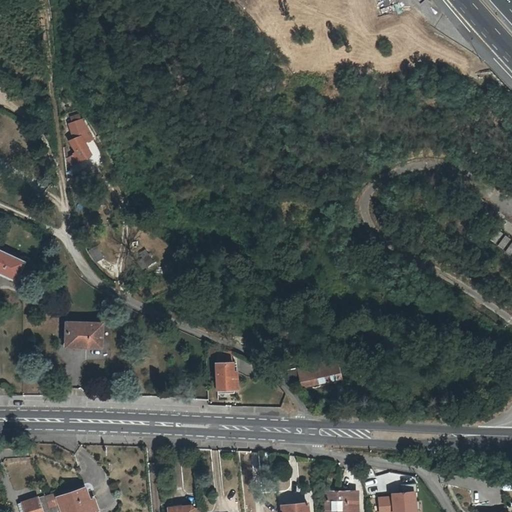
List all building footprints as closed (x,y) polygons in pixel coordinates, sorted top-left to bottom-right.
[(91,139),(80,120),(69,124),(74,140),(68,143),(75,154),(80,151),(84,158),(89,155),(81,143),(91,139)] [(80,151),(75,154),(73,155),(77,162),(84,158),(80,151)] [(511,258),(511,241),(503,251),(511,258)] [(94,261),(102,255),(96,247),(88,253),(94,261)] [(0,274),(15,281),(23,263),(0,252),(0,274)] [(101,347),(102,323),(66,322),(66,340),(79,340),(79,347),(101,347)] [(215,353),(216,363),(232,362),(232,353),(215,353)] [(296,388),(341,378),(337,363),(336,358),(320,362),(283,371),(296,388)] [(216,363),(217,389),(234,389),(232,362),(216,363)] [(86,489),(57,499),(61,511),(93,511),(90,501),(86,489)] [(406,511),(416,511),(414,489),(401,490),(402,493),(392,494),(394,511),(406,511)] [(356,491),(326,491),(326,511),(347,511),(346,511),(358,511),(358,499),(356,499),(356,491)] [(42,511),(38,498),(22,503),(24,511),(42,511)] [(98,511),(94,500),(90,501),(93,511),(98,511)] [(296,508),(282,510),(281,511),(308,511),(307,503),(295,504),(296,508)]
